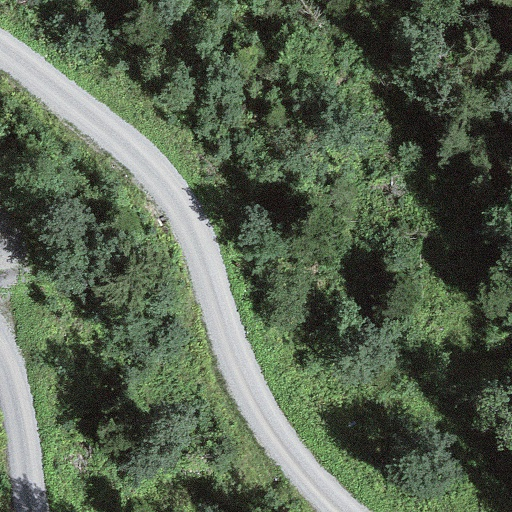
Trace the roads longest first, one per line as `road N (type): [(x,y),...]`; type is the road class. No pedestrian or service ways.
road 1 (track): [(339,511),(270,428),(181,206),(107,125),(0,46)]
road 2 (track): [(0,350),(32,511)]
